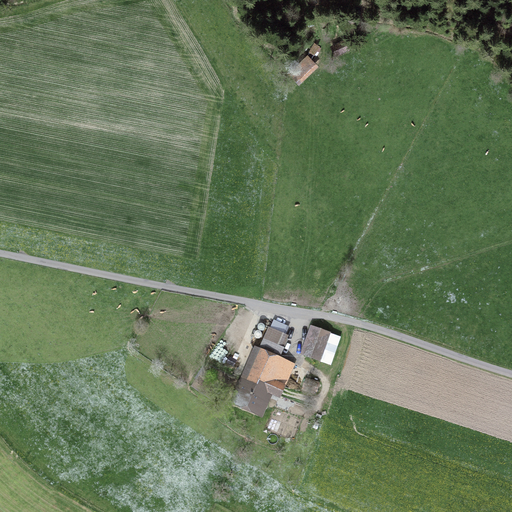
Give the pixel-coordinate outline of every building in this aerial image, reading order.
[(344,42),(332,47),(335,55),(347,49),(344,42)] [(300,78),(313,66),(306,59),(293,72),(300,78)] [(328,335),(311,329),(303,353),(320,359),(328,335)] [(261,351),(255,348),(231,401),(259,413),(268,392),(280,397),(294,365),(279,358),(283,349),(278,347),(283,335),(270,330),(261,351)] [(317,383),(306,380),(303,388),(314,391),(317,383)]
